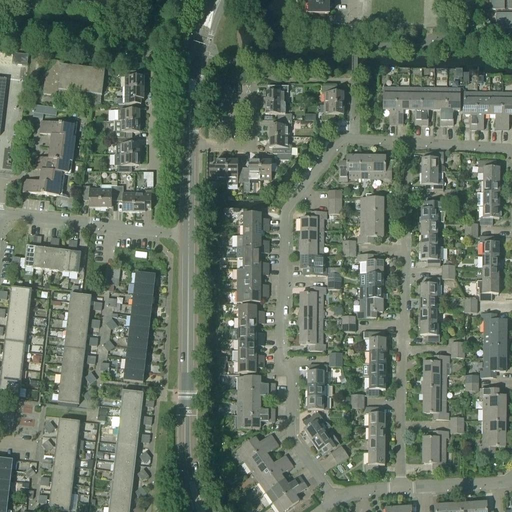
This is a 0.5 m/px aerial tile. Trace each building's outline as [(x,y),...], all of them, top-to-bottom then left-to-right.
[(496,11),(496,30),(511,29),(511,0),(489,0),(490,11),(496,11)] [(313,16),(313,24),(325,24),(325,16),(328,16),(328,8),(331,8),(331,4),(331,3),(309,3),(309,16),(313,16)] [(43,95),(73,99),(72,102),(92,104),(93,96),(102,97),(105,72),(64,67),(65,63),(47,61),(43,95)] [(125,78),(124,89),(144,89),(144,78),(136,78),(136,72),(122,71),(122,78),(125,78)] [(266,93),(266,104),(285,104),(285,94),(288,94),(288,87),(274,87),(274,93),(266,93)] [(324,94),(324,105),(343,105),(343,94),(335,94),(335,88),(322,88),(321,94),(324,94)] [(114,105),(118,105),(131,106),(141,106),(141,100),(144,100),(144,89),(124,89),(124,99),(116,99),(116,104),(114,104),(114,105)] [(389,126),(396,126),(396,89),(383,89),(383,111),(390,111),(389,126)] [(403,112),(409,112),(409,90),(396,89),(396,126),(403,127),(403,112)] [(415,127),(421,127),(422,90),(409,90),(409,112),(415,112),(415,127)] [(428,112),(434,112),(434,90),(422,90),(421,127),(428,127),(428,112)] [(440,127),(446,127),(447,90),(434,90),(434,112),(440,112),(440,127)] [(447,90),(446,127),(453,127),(453,112),(460,112),(460,90),(447,90)] [(470,131),(477,131),(477,94),(464,94),(464,116),(470,116),(470,131)] [(483,116),(489,116),(490,94),(477,94),(477,131),(483,131),(483,116)] [(495,131),(502,132),(502,95),(490,94),(489,116),(495,116),(495,131)] [(511,94),(502,95),(502,132),(508,132),(508,117),(511,116),(511,94)] [(278,116),(278,121),(292,121),(292,115),(285,115),(285,104),(266,104),(266,116),(278,116)] [(114,122),(120,122),(139,122),(140,111),(131,111),(131,106),(118,105),(117,112),(114,112),(114,122)] [(343,105),(324,105),(324,116),(321,116),(321,122),(335,122),(335,116),(343,116),(343,105)] [(59,109),(36,107),(35,119),(45,120),(45,116),(58,117),(59,109)] [(270,127),(270,138),(289,138),(289,127),(292,127),(292,121),(278,121),(278,127),(270,127)] [(40,183),(25,181),(23,193),(59,197),(62,173),(68,174),(69,162),(72,162),(75,138),(72,138),(74,126),(41,122),(40,135),(52,136),(49,159),(37,158),(35,170),(41,171),(40,183)] [(117,133),(117,139),(131,139),(131,134),(139,134),(139,122),(120,122),(120,133),(117,133)] [(272,155),(278,155),(291,155),(291,149),(289,149),(289,138),(270,138),(269,149),(272,149),(272,155)] [(115,156),(120,156),(139,156),(139,145),(131,145),(131,139),(117,139),(117,145),(115,145),(115,156)] [(422,160),(422,173),(438,173),(445,173),(445,172),(444,171),(444,169),(443,168),(442,167),(441,167),(441,165),(443,165),(443,154),(425,154),(425,160),(422,160)] [(359,180),(372,180),(372,158),(364,158),(364,155),(359,155),(359,158),(360,158),(359,180)] [(139,156),(120,156),(120,167),(117,166),(117,173),(131,173),(131,167),(139,167),(139,156)] [(346,158),(346,164),(339,164),(339,165),(339,183),(347,183),(347,180),(359,180),(360,158),(359,158),(346,158)] [(372,158),(372,180),(385,180),(384,183),(391,183),(391,171),(385,171),(385,158),(372,158)] [(216,181),(226,181),(226,162),(215,162),(215,170),(209,170),(209,183),(216,184),(216,181)] [(226,162),(226,181),(226,187),(237,187),(237,184),(243,184),(243,170),(238,170),(238,162),(226,162)] [(249,170),(243,170),(243,184),(249,184),(249,181),(260,181),(260,162),(249,162),(249,170)] [(271,162),(260,162),(260,181),(271,181),(271,162)] [(483,174),(483,182),(499,182),(500,169),(496,169),(496,163),(478,163),(478,174),(483,174)] [(438,173),(422,173),(421,186),(425,186),(425,193),(443,193),(443,181),(438,181),(438,173)] [(147,188),(153,188),(153,174),(144,174),(143,180),(147,180),(147,188)] [(483,182),(483,195),(499,195),(499,182),(483,182)] [(112,201),(117,201),(117,187),(111,187),(111,186),(100,186),(100,190),(100,209),(111,209),(112,201)] [(89,209),(100,209),(100,190),(90,190),(90,187),(83,187),(83,201),(89,201),(89,209)] [(122,213),(134,213),(134,194),(123,194),(123,187),(117,187),(117,201),(123,201),(122,213)] [(134,194),(134,213),(145,214),(145,213),(151,213),(151,192),(145,192),(144,194),(134,194)] [(501,203),(499,203),(499,195),(483,195),(477,195),(477,207),(483,207),(501,207),(501,203)] [(361,200),(361,213),(385,213),(385,208),(383,208),(383,200),(361,200)] [(419,223),(421,223),(437,224),(444,224),(444,219),(445,219),(445,210),(443,210),(443,204),(424,204),(424,210),(421,210),(421,218),(419,218),(419,223)] [(501,207),(483,207),(483,220),(480,220),(480,227),(492,227),(492,220),(499,220),(499,212),(501,212),(501,207)] [(301,220),(301,233),(323,233),(323,220),(326,220),(326,213),(314,213),(314,220),(301,220)] [(361,213),(361,225),(383,225),(383,218),(385,218),(385,213),(361,213)] [(243,217),(243,226),(269,227),(269,221),(261,221),(261,215),(240,215),(240,217),(243,217)] [(421,223),(421,236),(437,236),(437,224),(421,223)] [(383,225),(361,225),(361,238),(358,238),(358,245),(370,245),(370,238),(383,239),(383,225)] [(240,236),(240,237),(261,238),(261,233),(269,233),(269,227),(243,226),(243,236),(240,236)] [(299,240),(299,245),(323,245),(323,233),(301,233),(301,240),(299,240)] [(421,244),(419,244),(419,249),(421,249),(437,249),(437,236),(421,236),(421,244)] [(237,248),(243,248),(269,249),(269,243),(261,242),(261,238),(240,237),(237,237),(237,248)] [(482,245),(482,257),(499,258),(499,244),(498,244),(498,238),(480,238),(479,245),(482,245)] [(343,242),(343,250),(355,250),(355,243),(343,242)] [(301,250),(301,258),(323,258),(323,245),(299,245),(298,250),(301,250)] [(24,269),(34,270),(36,249),(27,248),(25,259),(24,269)] [(239,258),(239,259),(261,260),(261,255),(269,255),(269,249),(243,248),(243,258),(239,258)] [(34,270),(43,271),(45,250),(36,249),(34,270)] [(437,249),(421,249),(419,249),(419,253),(421,253),(421,262),(427,262),(427,268),(440,268),(440,261),(437,261),(437,249)] [(43,271),(51,272),(54,251),(45,250),(43,271)] [(355,250),(343,250),(343,258),(355,258),(355,250)] [(51,272),(60,273),(63,252),(54,251),(51,272)] [(60,273),(69,274),(72,253),(63,252),(60,273)] [(72,253),(69,274),(79,275),(81,254),(72,253)] [(361,263),(360,276),(383,276),(383,263),(370,263),(370,256),(357,256),(357,263),(361,263)] [(482,257),(482,270),(499,270),(499,258),(482,257)] [(11,267),(19,268),(20,259),(12,258),(11,267)] [(323,258),(301,258),(301,271),(305,271),(305,273),(306,273),(306,277),(326,277),(326,271),(323,271),(323,258)] [(243,261),(243,270),(268,271),(268,265),(260,264),(261,260),(239,259),(239,261),(243,261)] [(237,270),(237,281),(260,282),(260,277),(268,277),(268,271),(243,270),(237,270)] [(482,270),(482,283),(498,283),(499,270),(482,270)] [(136,274),(134,285),(154,287),(155,276),(136,274)] [(328,275),(328,283),(340,283),(341,275),(328,275)] [(360,276),(360,288),(385,288),(385,283),(382,283),(383,276),(360,276)] [(420,286),(420,299),(437,299),(437,286),(440,286),(440,280),(427,279),(427,286),(420,286)] [(237,281),(237,292),(268,293),(268,287),(260,287),(260,282),(237,281)] [(118,287),(121,288),(121,284),(118,284),(118,283),(110,282),(110,286),(109,293),(113,294),(114,287),(118,287)] [(340,283),(328,283),(328,291),(340,291),(340,283)] [(498,283),(482,283),(478,283),(478,290),(479,290),(479,302),(492,302),(492,296),(498,296),(498,283)] [(134,285),(133,296),(153,298),(154,287),(134,285)] [(11,288),(10,297),(31,300),(32,291),(11,288)] [(360,288),(360,301),(382,301),(382,293),(385,293),(385,288),(360,288)] [(300,295),(300,308),(322,308),(322,296),(326,296),(326,289),(313,289),(313,295),(300,295)] [(268,293),(237,292),(237,304),(260,304),(260,299),(268,299),(268,293)] [(70,295),(69,304),(91,307),(92,298),(70,295)] [(133,296),(132,306),(152,309),(153,298),(133,296)] [(10,297),(9,306),(30,309),(31,300),(10,297)] [(420,299),(420,311),(436,312),(437,299),(420,299)] [(382,301),(360,301),(360,313),(357,313),(357,320),(376,320),(376,314),(382,314),(382,301)] [(69,304),(68,313),(90,316),(91,307),(69,304)] [(9,306),(8,315),(29,318),(30,309),(9,306)] [(132,306),(131,317),(150,319),(152,309),(132,306)] [(239,309),(239,319),(264,319),(264,313),(256,313),(256,308),(235,308),(235,309),(239,309)] [(298,316),(298,321),(322,321),(322,308),(300,308),(300,316),(298,316)] [(418,320),(418,324),(436,324),(436,312),(420,311),(420,320),(418,320)] [(68,313),(67,322),(88,325),(90,316),(68,313)] [(8,315),(6,324),(28,327),(29,318),(8,315)] [(484,322),(484,335),(506,335),(506,322),(493,322),(493,315),(481,315),(481,322),(484,322)] [(131,317),(129,328),(149,330),(150,319),(131,317)] [(342,318),(342,326),(355,326),(355,318),(342,318)] [(235,329),(235,330),(256,330),(256,325),(264,325),(264,319),(239,319),(239,329),(235,329)] [(105,325),(108,328),(114,323),(112,320),(105,325)] [(300,326),(300,333),(322,333),(322,321),(298,321),(298,326),(300,326)] [(67,322),(66,331),(87,334),(88,325),(67,322)] [(114,323),(108,328),(110,331),(117,326),(114,323)] [(6,324),(5,333),(27,336),(28,327),(6,324)] [(436,324),(418,324),(418,329),(420,329),(420,337),(427,337),(427,343),(439,344),(439,337),(436,337),(436,324)] [(355,326),(342,326),(342,334),(355,334),(355,326)] [(129,328),(128,339),(148,341),(149,330),(129,328)] [(239,331),(238,341),(264,341),(264,335),(256,335),(256,330),(235,330),(235,331),(239,331)] [(66,331),(65,340),(86,343),(87,334),(66,331)] [(5,333),(4,342),(26,345),(27,336),(5,333)] [(322,333),(300,333),(300,346),(310,346),(310,353),(325,353),(325,346),(322,346),(322,333)] [(369,341),(369,353),(386,353),(386,340),(385,340),(385,334),(363,334),(363,340),(369,341)] [(484,335),(484,347),(508,348),(508,343),(506,343),(506,335),(484,335)] [(128,339),(127,349),(147,352),(148,341),(128,339)] [(65,340),(64,349),(85,352),(86,343),(65,340)] [(235,351),(235,352),(256,352),(256,347),(264,347),(264,341),(238,341),(238,351),(235,351)] [(4,342),(3,351),(25,354),(26,345),(4,342)] [(103,347),(105,350),(112,345),(109,342),(103,347)] [(451,344),(451,352),(464,352),(464,344),(451,344)] [(112,345),(105,350),(108,353),(114,348),(112,345)] [(484,347),(484,360),(506,360),(506,353),(508,353),(508,348),(484,347)] [(64,349),(63,358),(84,361),(85,352),(64,349)] [(127,349),(126,360),(145,362),(147,352),(127,349)] [(3,351),(2,360),(24,363),(25,354),(3,351)] [(232,363),(238,363),(264,363),(264,357),(256,357),(256,352),(235,352),(232,352),(232,363)] [(369,353),(369,366),(385,366),(386,353),(369,353)] [(424,364),(424,377),(446,377),(446,364),(449,364),(449,358),(436,357),(436,364),(424,364)] [(63,358),(62,367),(83,370),(84,361),(63,358)] [(2,360),(1,369),(23,372),(24,363),(2,360)] [(126,360),(124,371),(144,373),(145,362),(126,360)] [(506,360),(484,360),(483,372),(480,372),(480,379),(493,379),(493,373),(506,373),(506,360)] [(264,363),(238,363),(238,373),(235,373),(235,374),(256,375),(256,369),(264,369),(264,363)] [(363,378),(369,378),(385,378),(385,366),(369,366),(363,366),(363,378)] [(62,367),(61,376),(82,379),(83,370),(62,367)] [(308,373),(307,386),(324,386),(324,374),(327,374),(327,367),(309,367),(308,373)] [(1,369),(0,378),(22,381),(23,372),(1,369)] [(144,373),(124,371),(123,382),(143,384),(144,373)] [(91,374),(88,377),(93,383),(96,381),(91,374)] [(61,376),(60,385),(81,388),(82,379),(61,376)] [(85,379),(90,385),(93,383),(88,377),(85,379)] [(421,384),(421,389),(446,389),(446,377),(424,377),(424,384),(421,384)] [(0,378),(0,379),(0,387),(21,390),(22,381),(0,378)] [(238,378),(238,392),(275,392),(275,385),(260,385),(260,379),(238,378)] [(385,378),(369,378),(369,391),(366,391),(366,398),(379,398),(379,391),(385,391),(385,378)] [(60,385),(59,394),(80,396),(81,388),(60,385)] [(478,385),(465,385),(465,393),(478,393),(478,385)] [(307,386),(307,399),(330,399),(330,386),(324,386),(307,386)] [(21,390),(0,387),(0,396),(20,399),(21,390)] [(423,394),(423,402),(445,402),(446,389),(421,389),(421,394),(423,394)] [(483,398),(483,410),(505,410),(505,397),(499,397),(499,391),(480,391),(480,398),(483,398)] [(89,392),(86,394),(91,401),(94,398),(89,392)] [(122,392),(121,401),(143,404),(144,394),(122,392)] [(238,392),(238,404),(260,404),(260,398),(275,398),(275,392),(238,392)] [(80,396),(59,394),(58,403),(79,406),(80,396)] [(83,397),(88,403),(91,401),(86,394),(83,397)] [(330,399),(307,399),(307,412),(330,412),(330,399)] [(121,401),(120,410),(142,413),(143,404),(121,401)] [(445,402),(423,402),(423,415),(436,415),(436,421),(448,422),(449,415),(445,415),(445,402)] [(238,404),(238,417),(275,417),(275,410),(260,410),(260,404),(238,404)] [(369,416),(369,428),(387,429),(387,424),(385,424),(385,415),(378,415),(378,409),(366,409),(366,416),(369,416)] [(120,410),(119,419),(141,421),(142,413),(120,410)] [(483,410),(483,423),(507,423),(507,418),(505,418),(505,410),(483,410)] [(304,431),(311,442),(324,433),(331,429),(329,426),(326,424),(324,423),(318,414),(303,424),(306,429),(304,431)] [(275,417),(238,417),(238,430),(260,430),(260,423),(275,424),(275,417)] [(119,419),(118,428),(139,430),(141,421),(119,419)] [(59,421),(58,430),(79,432),(80,423),(59,421)] [(483,423),(483,435),(505,436),(505,428),(507,428),(507,423),(483,423)] [(44,429),(46,432),(52,427),(50,424),(44,429)] [(52,427),(46,432),(49,435),(55,430),(52,427)] [(118,428),(117,437),(138,439),(139,430),(118,428)] [(369,428),(368,441),(385,441),(385,433),(387,433),(387,429),(369,428)] [(58,430),(57,439),(78,441),(79,432),(58,430)] [(324,433),(311,442),(318,453),(321,451),(325,456),(340,446),(333,436),(329,439),(324,433)] [(423,439),(423,452),(445,452),(445,440),(448,440),(448,433),(436,433),(436,439),(423,439)] [(505,436),(483,435),(483,448),(480,448),(479,455),(492,455),(492,449),(505,449),(505,436)] [(237,452),(244,463),(275,442),(271,436),(259,445),(255,439),(237,452)] [(117,437),(116,446),(137,448),(138,439),(117,437)] [(57,439),(56,448),(77,450),(78,441),(57,439)] [(42,446),(44,450),(50,445),(48,441),(42,446)] [(368,441),(368,454),(385,454),(385,441),(368,441)] [(244,463),(252,473),(270,461),(266,456),(279,447),(275,442),(244,463)] [(50,445),(44,450),(47,453),(53,448),(50,445)] [(116,446),(115,455),(136,457),(137,448),(116,446)] [(331,455),(334,460),(345,453),(341,447),(331,455)] [(56,448),(55,457),(76,459),(77,450),(56,448)] [(445,452),(423,452),(423,465),(435,465),(435,472),(448,472),(448,464),(445,465),(445,452)] [(139,458),(141,461),(148,456),(145,453),(139,458)] [(345,453),(334,460),(338,466),(349,459),(345,453)] [(385,454),(368,454),(368,466),(365,466),(365,473),(378,473),(378,467),(385,467),(385,454)] [(115,455),(114,464),(135,466),(136,457),(115,455)] [(148,456),(141,461),(144,464),(150,459),(148,456)] [(55,457),(54,466),(75,468),(76,459),(55,457)] [(252,473),(259,483),(289,462),(285,457),(273,465),(270,461),(252,473)] [(0,459),(0,470),(12,472),(13,461),(0,459)] [(259,483),(266,494),(284,481),(281,476),(293,468),(289,462),(259,483)] [(114,464),(113,473),(134,475),(135,466),(114,464)] [(54,466),(53,475),(74,477),(75,468),(54,466)] [(24,474),(26,477),(33,472),(30,469),(24,474)] [(0,470),(0,481),(10,483),(12,472),(0,470)] [(137,475),(139,479),(146,474),(143,471),(137,475)] [(33,472),(26,477),(29,480),(35,475),(33,472)] [(113,473),(112,482),(133,484),(134,475),(113,473)] [(146,474),(139,479),(142,482),(148,477),(146,474)] [(53,475),(52,484),(73,486),(74,477),(53,475)] [(266,494),(273,504),(304,483),(300,478),(288,486),(284,481),(266,494)] [(0,481),(0,492),(9,494),(10,483),(0,481)] [(112,482),(111,491),(132,494),(133,484),(112,482)] [(304,483),(273,504),(278,511),(284,511),(299,502),(295,497),(307,488),(304,483)] [(52,484),(50,493),(72,495),(73,486),(52,484)] [(135,493),(137,496),(144,492),(141,488),(135,493)] [(111,491),(110,500),(131,502),(132,494),(111,491)] [(0,492),(0,503),(8,504),(9,494),(0,492)] [(144,492),(137,496),(140,500),(146,495),(144,492)] [(50,493),(49,502),(71,504),(72,495),(50,493)] [(110,500),(108,509),(130,511),(131,502),(110,500)] [(69,511),(71,504),(49,502),(48,511),(58,511),(69,511)] [(456,505),(448,506),(448,511),(461,511),(461,503),(456,503),(456,505)] [(466,503),(461,503),(461,511),(473,511),(473,504),(466,505),(466,503)]
